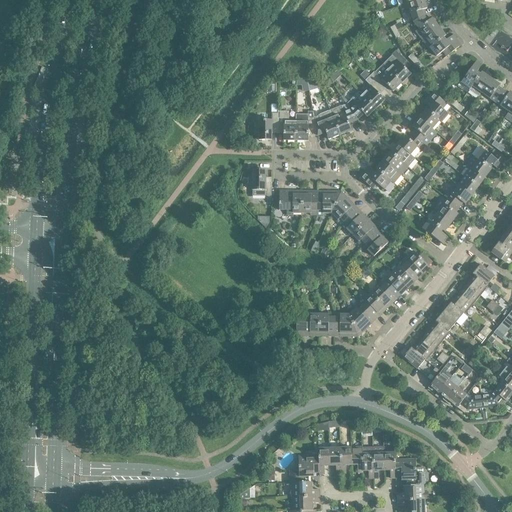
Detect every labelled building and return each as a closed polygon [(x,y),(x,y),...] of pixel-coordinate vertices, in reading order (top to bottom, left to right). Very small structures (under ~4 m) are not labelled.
[(406,15),(410,14),(413,22),(426,15),(424,10),(427,9),(423,0),(417,0),(403,5),(406,15)] [(413,22),(418,28),(415,31),(422,40),(439,27),(432,18),(430,20),(426,15),(413,22)] [(428,49),(443,37),(443,38),(445,36),(439,27),(422,40),(428,49)] [(461,45),(457,40),(453,35),(446,41),(443,38),(443,37),(428,49),(432,54),(434,53),(436,57),(447,48),(451,53),(461,45)] [(392,56),(383,64),(402,83),(411,74),(402,66),(406,62),(395,51),(391,55),(392,56)] [(480,75),(477,72),(482,65),(476,61),(461,82),(470,89),(480,75)] [(374,72),(369,76),(380,87),(384,83),(393,92),(402,83),(383,64),(374,73),(374,72)] [(480,75),(470,89),(471,89),(470,90),(478,96),(481,93),(490,79),(481,72),(480,75)] [(370,86),(361,94),(376,109),(384,100),(376,91),(380,87),(369,76),(365,81),(370,86)] [(321,88),(318,79),(317,77),(307,78),(309,91),(321,88)] [(481,93),(495,103),(503,91),(498,87),(500,85),(490,79),(481,93)] [(495,103),(509,112),(511,107),(511,93),(510,92),(508,94),(503,91),(495,103)] [(342,96),(341,97),(346,104),(353,115),(359,110),(367,117),(376,109),(361,94),(359,92),(350,100),(348,103),(342,96)] [(429,111),(440,121),(439,121),(441,123),(449,114),(443,109),(447,104),(433,92),(424,102),(431,108),(429,111)] [(330,111),(340,135),(351,130),(346,118),(353,115),(346,104),(330,111)] [(440,121),(429,111),(427,110),(419,118),(432,129),(439,121),(440,121)] [(288,111),(278,111),(278,113),(277,128),(283,128),(283,141),(296,141),(296,121),(288,121),(288,111)] [(314,118),(312,111),(308,111),(308,114),(296,114),(296,121),(296,141),(308,141),(308,130),(316,130),(314,118)] [(328,140),(340,135),(330,111),(314,118),(316,130),(323,127),(328,140)] [(271,141),(272,128),(277,128),(278,113),(271,113),(271,120),(259,120),(259,126),(257,126),(256,133),(259,133),(259,140),(271,141)] [(421,142),(428,134),(433,138),(437,133),(432,129),(419,118),(412,126),(414,128),(410,133),(421,142)] [(477,121),(470,129),(474,132),(478,127),(481,123),(477,121)] [(404,136),(397,144),(410,155),(417,147),(419,149),(423,144),(421,142),(410,133),(406,137),(404,136)] [(408,167),(415,159),(410,155),(397,144),(390,153),(408,167)] [(482,149),(475,158),(488,168),(489,168),(491,165),(499,170),(503,165),(507,160),(497,152),(493,157),(482,149)] [(383,161),(401,176),(408,167),(390,153),(383,161)] [(489,168),(488,168),(475,158),(473,157),(467,166),(484,179),(491,170),(489,168)] [(378,170),(391,182),(394,184),(401,176),(383,161),(376,169),(378,171),(378,170)] [(467,166),(460,175),(464,177),(478,188),(484,179),(467,166)] [(391,182),(378,170),(378,171),(375,174),(368,168),(360,178),(373,189),(377,184),(384,190),(391,182)] [(250,177),(250,184),(253,184),(253,190),(254,190),(254,195),(265,195),(265,198),(271,198),(271,182),(265,182),(265,170),(253,170),(253,177),(250,177)] [(457,186),(471,196),(478,188),(464,177),(457,186)] [(471,196),(457,186),(454,183),(444,197),(448,199),(459,208),(463,203),(465,205),(471,196)] [(408,193),(407,195),(410,198),(412,196),(413,194),(417,190),(413,186),(410,191),(408,193)] [(302,191),(279,191),(279,210),(286,210),(286,215),(293,215),(293,213),(301,213),(302,191)] [(301,213),(310,213),(310,215),(316,215),(317,191),(302,191),(301,213)] [(316,215),(323,216),(323,214),(331,214),(341,192),(317,191),(316,215)] [(358,209),(341,192),(331,214),(332,214),(338,220),(336,221),(341,226),(358,209)] [(404,198),(395,208),(399,211),(408,201),(410,198),(407,195),(404,198)] [(414,198),(410,203),(414,206),(418,201),(419,200),(415,196),(414,198)] [(451,223),(458,214),(455,213),(459,208),(448,199),(438,213),(451,223)] [(341,226),(345,230),(346,229),(352,235),(368,220),(358,209),(341,226)] [(442,230),(444,232),(451,223),(438,213),(431,221),(431,222),(442,230)] [(352,235),(359,241),(357,243),(361,247),(379,230),(368,220),(352,235)] [(440,234),(442,230),(431,222),(431,221),(429,220),(422,229),(443,245),(447,239),(440,234)] [(361,247),(366,252),(367,250),(374,257),(390,241),(379,230),(361,247)] [(499,239),(501,240),(498,243),(511,253),(511,252),(511,238),(504,232),(499,239)] [(491,253),(504,263),(511,253),(498,243),(491,253)] [(407,258),(406,256),(401,261),(418,278),(429,267),(414,252),(407,258)] [(397,265),(398,267),(392,273),(407,289),(418,278),(401,261),(397,265)] [(494,276),(480,265),(472,274),(487,286),(494,276)] [(386,279),(385,277),(380,282),(396,299),(407,289),(392,273),(386,279)] [(485,291),(483,290),(487,286),(472,274),(467,280),(469,281),(466,284),(480,296),(485,291)] [(375,286),(377,288),(370,294),(386,310),(396,299),(380,282),(375,286)] [(474,301),(476,302),(480,296),(466,284),(464,288),(462,286),(457,293),(471,304),(474,301)] [(470,309),(468,308),(471,304),(457,293),(452,299),(453,300),(451,303),(464,314),(463,314),(465,315),(470,309)] [(364,300),(363,298),(358,303),(375,320),(386,310),(370,294),(364,300)] [(498,306),(492,300),(489,304),(496,309),(498,306)] [(355,309),(349,315),(358,337),(375,320),(358,303),(354,307),(355,309)] [(448,306),(447,305),(442,311),(456,323),(463,314),(464,314),(451,303),(448,306)] [(486,307),(493,312),(496,309),(489,304),(486,307)] [(437,317),(438,318),(435,321),(448,332),(456,323),(442,311),(437,317)] [(296,317),(296,336),(319,336),(319,314),(311,314),(311,312),(304,312),(304,317),(296,317)] [(328,312),(328,314),(319,314),(319,336),(334,337),(334,312),(328,312)] [(341,314),(341,312),(334,312),(334,337),(358,337),(349,315),(341,314)] [(445,339),(450,333),(448,332),(435,321),(433,324),(431,323),(426,329),(440,341),(444,338),(445,339)] [(491,331),(485,326),(482,329),(489,334),(491,331)] [(439,346),(437,345),(440,341),(426,329),(421,336),(423,337),(420,340),(434,352),(439,346)] [(479,333),(477,336),(483,340),(485,337),(486,338),(489,334),(482,329),(479,333)] [(503,335),(497,330),(494,333),(500,338),(503,335)] [(428,356),(430,357),(434,352),(420,340),(417,343),(416,342),(411,348),(425,360),(428,356)] [(466,347),(473,353),(476,349),(469,344),(466,347)] [(470,356),(473,353),(466,347),(464,351),(470,356)] [(411,348),(403,357),(417,369),(425,360),(411,348)] [(439,356),(446,361),(449,358),(442,352),(439,356)] [(446,361),(439,356),(436,359),(443,365),(446,361)] [(511,362),(508,360),(501,369),(511,377),(511,362)] [(433,382),(428,388),(432,391),(433,389),(439,393),(448,381),(452,377),(446,372),(451,365),(448,363),(439,374),(433,382)] [(435,368),(430,374),(433,377),(438,371),(435,368)] [(511,377),(501,369),(494,377),(511,391),(511,377)] [(491,381),(499,387),(494,392),(506,402),(511,397),(511,391),(494,377),(491,381)] [(448,381),(439,393),(444,398),(443,399),(446,402),(463,381),(460,379),(454,386),(448,381)] [(465,388),(464,387),(468,382),(465,379),(463,381),(446,402),(450,405),(451,403),(457,408),(459,405),(459,404),(466,395),(462,392),(465,388)] [(493,391),(490,394),(480,395),(482,408),(498,407),(501,409),(506,402),(494,392),(493,391)] [(459,405),(457,408),(464,413),(466,410),(482,408),(480,395),(470,396),(467,393),(466,395),(459,404),(459,405)] [(336,474),(340,474),(341,474),(340,448),(329,449),(330,466),(336,466),(336,474)] [(346,474),(346,465),(351,465),(351,448),(340,448),(341,474),(346,474)] [(362,471),(362,448),(351,448),(351,465),(357,465),(357,473),(363,473),(363,471),(362,471)] [(373,479),(372,448),(362,448),(362,471),(363,471),(368,471),(369,479),(373,479)] [(383,454),(383,448),(372,448),(373,479),(378,479),(378,471),(384,471),(383,454)] [(318,456),(319,473),(319,475),(324,474),(324,466),(330,466),(329,449),(318,449),(318,456)] [(395,477),(395,461),(394,453),(383,454),(384,471),(390,471),(390,479),(395,479),(395,477)] [(319,473),(318,456),(298,457),(299,470),(290,471),(290,484),(291,484),(291,483),(309,483),(309,477),(314,477),(313,473),(319,473)] [(395,461),(395,477),(401,477),(401,480),(406,480),(406,486),(424,486),(425,486),(424,468),(415,468),(415,460),(395,461)] [(312,490),(311,482),(309,483),(291,483),(291,484),(292,497),(319,497),(319,490),(312,490)] [(397,501),(424,500),(427,500),(427,493),(424,493),(424,486),(406,486),(404,486),(404,494),(397,494),(397,501)] [(250,499),(250,489),(238,497),(238,499),(250,499)] [(312,510),(312,503),(319,503),(319,497),(292,497),(292,511),(312,511),(312,510)] [(424,511),(424,500),(397,501),(397,507),(404,507),(404,511),(424,511)]
